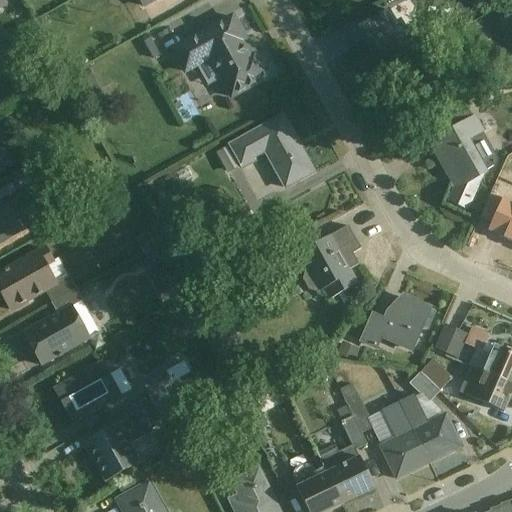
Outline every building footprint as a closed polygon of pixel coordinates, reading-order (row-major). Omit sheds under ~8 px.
[(180,0),(182,2),(185,0),(140,0),(145,9),(161,0),(180,0)] [(400,9),(361,31),(381,65),(419,44),(400,9)] [(222,105),(272,79),(237,12),(172,45),(188,76),(204,68),(222,105)] [(285,191),(318,173),(286,113),(231,142),(245,168),(266,156),(285,191)] [(456,193),(504,169),(478,116),(429,140),(456,193)] [(511,242),(511,191),(508,190),(489,233),(511,242)] [(0,244),(38,224),(20,191),(0,202),(0,244)] [(298,256),(326,304),(376,275),(348,227),(298,256)] [(0,289),(12,312),(60,286),(43,253),(0,275),(0,289)] [(169,293),(183,290),(177,266),(163,270),(169,293)] [(365,337),(421,359),(441,308),(385,286),(365,337)] [(41,366),(93,339),(76,306),(24,333),(41,366)] [(435,342),(460,353),(467,337),(443,326),(435,342)] [(511,351),(483,340),(473,367),(511,382),(511,351)] [(74,426),(125,397),(104,360),(53,389),(74,426)] [(461,396),(507,414),(511,400),(511,382),(473,367),(461,396)] [(193,393),(180,371),(151,389),(165,411),(193,393)] [(431,464),(464,449),(441,401),(408,417),(431,464)] [(155,432),(144,412),(86,443),(107,483),(143,464),(133,444),(155,432)] [(431,464),(408,417),(377,432),(400,479),(431,464)] [(344,505),(377,489),(353,441),(320,458),(344,505)] [(330,511),(344,505),(320,458),(292,472),(312,511),(330,511)] [(236,511),(282,511),(262,467),(224,485),(236,511)] [(126,511),(169,511),(152,480),(119,498),(126,511)]
